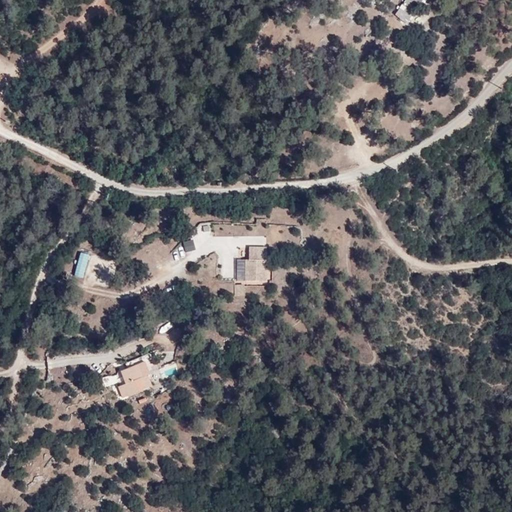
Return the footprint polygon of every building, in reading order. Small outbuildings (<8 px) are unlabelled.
[(398,28),(417,0),(399,0),(386,19),(398,28)] [(426,18),(432,6),(422,0),(421,0),(415,12),(426,18)] [(212,239),(209,223),(195,226),(198,241),(212,239)] [(186,253),(195,251),(193,241),(184,243),(186,253)] [(248,272),(267,272),(268,249),(251,249),(251,261),(248,260),(248,272)] [(83,279),(89,257),(81,255),(75,277),(83,279)] [(267,282),(267,272),(248,272),(248,282),(267,282)] [(244,296),(244,287),(235,287),(235,296),(244,296)] [(143,377),(147,376),(150,375),(145,363),(139,365),(143,377)] [(164,365),(166,375),(177,373),(176,364),(164,365)] [(123,398),(136,392),(151,386),(147,376),(143,377),(139,365),(122,372),(126,384),(119,386),(120,388),(123,398)]
